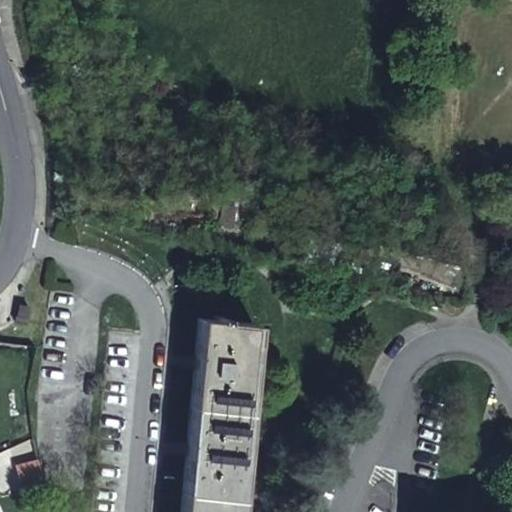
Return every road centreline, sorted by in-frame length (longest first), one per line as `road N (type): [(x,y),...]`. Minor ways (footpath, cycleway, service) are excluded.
road 1 (residential): [(8,243),(53,247),(129,275),(155,303),(162,336),(141,511)]
road 2 (residential): [(345,511),(415,355),(454,338),(495,348),(511,372)]
road 3 (residential): [(8,243),(14,191),(0,98)]
